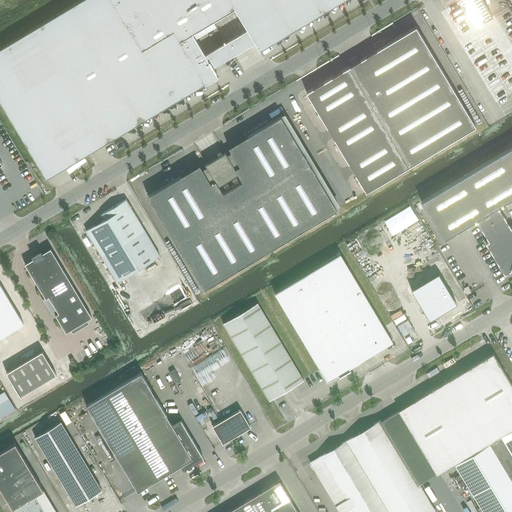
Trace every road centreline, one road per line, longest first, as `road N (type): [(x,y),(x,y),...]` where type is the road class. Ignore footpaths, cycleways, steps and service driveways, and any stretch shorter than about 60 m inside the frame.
road 1 (unclassified): [(0,240),(401,0)]
road 2 (unclassified): [(168,511),(511,305)]
